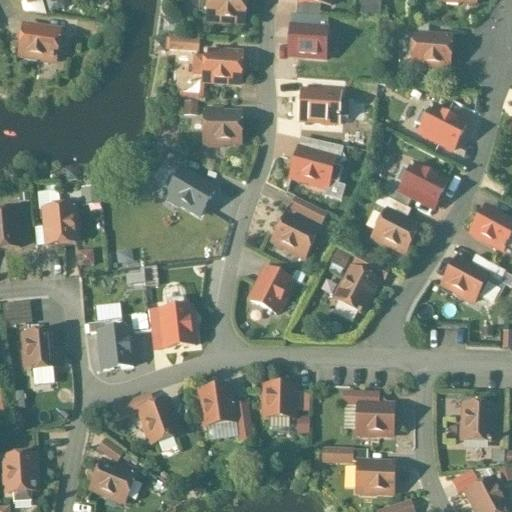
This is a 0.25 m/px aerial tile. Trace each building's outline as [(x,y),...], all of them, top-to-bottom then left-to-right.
[(244,0),(199,0),(199,16),(208,17),(208,23),(211,23),(211,26),(228,27),(228,25),(243,26),(244,0)] [(61,20),(59,36),(63,36),(63,39),(95,44),(98,26),(61,20)] [(293,24),(291,57),(328,59),(330,26),(293,24)] [(59,36),(23,30),(18,60),(58,66),(63,39),(63,36),(59,36)] [(450,40),(415,38),(414,44),(411,44),(410,61),(413,61),(413,68),(416,68),(416,70),(430,71),(430,69),(448,70),(450,40)] [(199,55),(200,40),(153,39),(152,54),(199,55)] [(248,87),(249,56),(196,56),(195,78),(207,79),(206,87),(248,87)] [(340,94),(307,92),(304,122),(338,125),(340,94)] [(431,104),(416,134),(454,153),(469,123),(431,104)] [(247,114),(207,115),(208,149),(247,148),(247,114)] [(299,143),(289,178),(329,190),(339,155),(299,143)] [(414,162),(398,192),(435,211),(451,180),(414,162)] [(218,191),(183,173),(166,205),(201,223),(218,191)] [(97,189),(82,191),(83,203),(99,201),(97,189)] [(389,202),(380,197),(375,208),(384,212),(389,202)] [(315,212),(294,201),(289,211),(310,221),(315,212)] [(410,213),(389,202),(384,212),(386,214),(405,223),(410,213)] [(65,204),(51,206),(52,212),(44,213),(47,248),(77,245),(75,227),(77,227),(76,213),(74,213),(73,210),(66,210),(65,204)] [(511,224),(485,210),(471,236),(502,253),(503,252),(504,252),(505,250),(504,249),(505,248),(511,251),(511,224)] [(9,212),(0,212),(0,252),(19,250),(16,215),(10,216),(9,212)] [(326,218),(315,212),(310,221),(321,227),(326,218)] [(405,223),(386,214),(373,240),(376,242),(375,244),(387,250),(388,248),(404,256),(418,230),(405,223)] [(318,234),(286,218),(272,244),(288,253),(287,254),(300,261),(301,259),(304,261),(318,234)] [(153,225),(153,263),(197,263),(197,225),(153,225)] [(496,270),(475,258),(469,269),(488,279),(491,280),(496,270)] [(469,269),(456,262),(442,288),(458,296),(457,298),(469,305),(470,303),(473,305),(476,299),(480,301),(488,285),(485,284),(488,279),(469,269)] [(505,275),(496,270),(491,280),(499,285),(505,275)] [(293,285),(264,271),(247,307),(277,321),(293,285)] [(378,285),(352,271),(343,287),(342,286),(335,299),(337,300),(335,303),(362,316),(378,285)] [(192,310),(157,313),(160,354),(196,352),(192,310)] [(131,331),(95,335),(98,377),(135,374),(131,331)] [(53,336),(23,339),(25,357),(23,357),(24,371),(26,371),(27,374),(56,372),(53,336)] [(295,390),(265,389),(265,398),(263,398),(263,412),(265,412),(265,421),(294,421),(295,390)] [(229,390),(200,394),(202,412),(200,412),(202,426),(204,426),(205,429),(234,425),(229,390)] [(6,394),(0,394),(0,408),(8,408),(6,394)] [(354,396),(342,395),(342,407),(353,407),(354,396)] [(378,397),(354,396),(353,407),(357,408),(389,409),(378,397)] [(150,398),(127,406),(131,417),(139,414),(154,409),(150,398)] [(154,409),(139,414),(145,431),(143,431),(148,445),(150,444),(151,448),(179,437),(167,404),(154,409)] [(127,406),(112,411),(116,422),(131,417),(127,406)] [(246,407),(234,408),(237,428),(249,427),(246,407)] [(8,408),(0,408),(0,422),(10,421),(8,408)] [(389,409),(357,408),(356,437),(360,437),(360,439),(374,440),(374,438),(392,439),(393,409),(389,409)] [(494,409),(464,408),(463,426),(461,426),(461,440),(463,440),(462,443),(488,444),(487,446),(491,446),(491,444),(492,444),(494,409)] [(249,427),(237,428),(240,444),(251,442),(249,427)] [(123,456),(104,443),(97,453),(116,466),(123,456)] [(333,453),(322,452),(322,464),(332,465),(333,453)] [(353,453),(333,453),(332,465),(352,465),(353,453)] [(34,459),(4,461),(6,479),(4,479),(5,493),(7,493),(7,497),(37,495),(34,459)] [(135,479),(102,465),(91,493),(107,499),(107,501),(120,507),(120,505),(124,506),(126,500),(133,485),(135,479)] [(393,467),(358,465),(356,495),(360,495),(360,497),(374,498),(374,496),(392,497),(393,467)] [(502,498),(493,482),(467,496),(475,511),(508,511),(508,510),(510,509),(503,497),(502,498)] [(142,489),(133,485),(126,500),(136,504),(142,489)]
